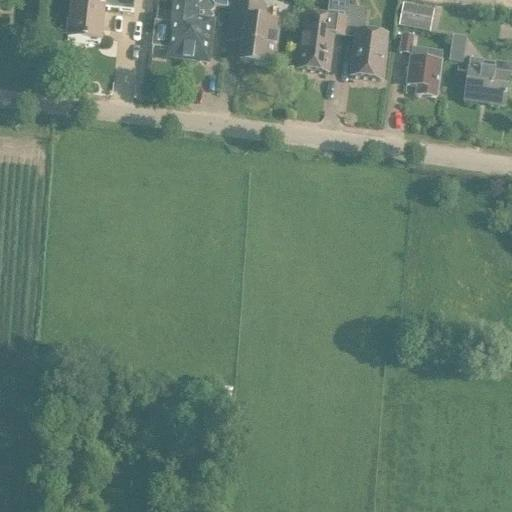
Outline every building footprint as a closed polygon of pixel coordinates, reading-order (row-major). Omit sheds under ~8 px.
[(70,0),(66,42),(98,46),(102,10),(132,13),(133,0),(70,0)] [(178,0),(172,5),(171,16),(174,21),(169,25),(169,26),(154,23),(151,46),(166,48),(166,50),(173,60),(199,63),(207,56),(210,30),(204,22),(212,16),(210,12),(213,10),(213,7),(225,9),(226,0),(204,0),(194,8),(189,1),(183,0),(178,0)] [(303,17),(302,27),(296,72),(326,76),(331,37),(343,39),(347,8),(347,0),(329,0),(329,6),(327,20),(303,17)] [(262,7),(230,3),(225,37),(241,39),(238,64),(272,69),(277,25),(260,23),(262,7)] [(395,27),(420,31),(423,10),(398,6),(395,27)] [(347,8),(343,39),(354,40),(349,79),(379,83),(384,38),(361,35),(364,11),(347,8)] [(398,54),(410,56),(412,39),(401,37),(398,54)] [(451,38),(447,63),(460,65),(464,40),(451,38)] [(409,60),(405,87),(416,88),(415,97),(434,99),(439,64),(440,56),(410,52),(409,60)] [(486,107),(503,109),(507,78),(511,78),(511,66),(493,64),(493,70),(481,69),(482,62),(468,60),(462,103),(476,105),(477,102),(486,103),(486,107)] [(511,224),(511,217),(481,213),(473,264),(505,269),(511,224)]
